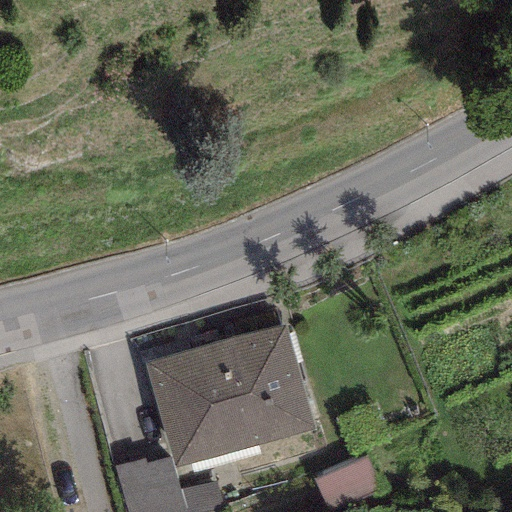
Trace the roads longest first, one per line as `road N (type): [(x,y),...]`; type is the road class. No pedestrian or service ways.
road 1 (unclassified): [(0,324),(200,267),(368,196),(511,115)]
road 2 (unknown): [(29,316),(79,511)]
